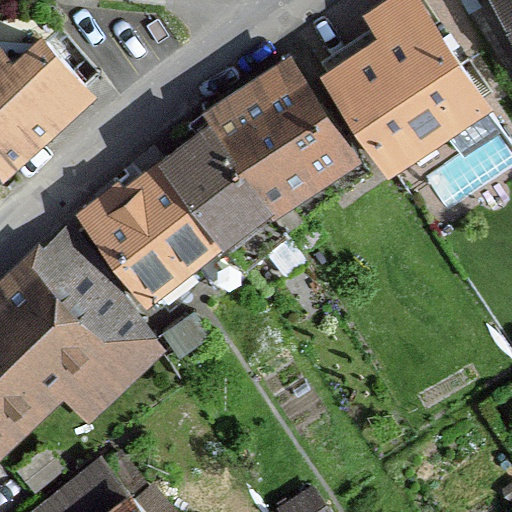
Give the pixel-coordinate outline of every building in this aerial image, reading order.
[(489,105),(417,0),(370,0),(356,9),(371,30),(311,71),(381,174),(395,165),(410,186),(452,158),(439,139),(489,105)] [(511,0),(489,0),(511,39),(511,0)] [(0,49),(0,178),(91,81),(49,26),(6,56),(0,49)] [(350,150),(279,47),(192,106),(201,120),(275,227),(327,192),(320,182),(362,154),(356,146),(350,150)] [(285,243),(201,120),(151,157),(237,272),(257,299),(282,280),(266,257),(285,243)] [(237,272),(146,161),(72,217),(149,317),(198,275),(213,293),(237,272)] [(38,245),(32,239),(0,273),(0,459),(61,405),(83,431),(161,351),(66,218),(38,245)] [(93,461),(27,511),(97,511),(127,489),(140,479),(119,452),(98,468),(93,461)] [(324,511),(307,483),(268,507),(271,511),(324,511)] [(97,511),(145,511),(127,489),(97,511)]
